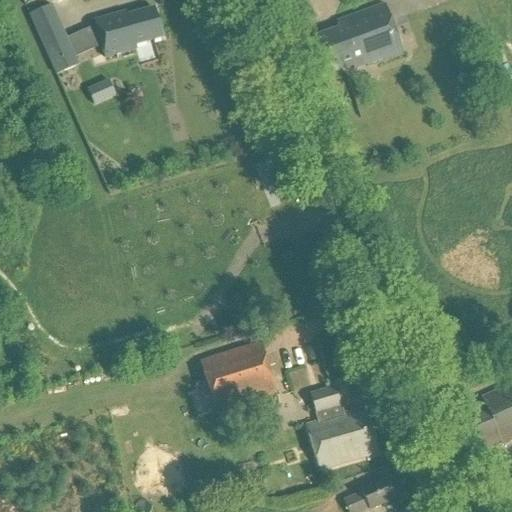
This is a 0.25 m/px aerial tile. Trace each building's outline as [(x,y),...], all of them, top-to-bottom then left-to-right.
[(94,28),(67,40),(52,7),(29,18),(56,78),(79,67),(75,59),(100,48),(94,28)] [(402,58),(383,7),(336,24),(339,30),(314,39),(327,77),(352,68),(353,72),(366,67),(367,70),(402,58)] [(160,39),(152,9),(126,17),(125,13),(93,22),(103,59),(136,50),(135,46),(160,39)] [(108,82),(86,91),(94,108),(116,99),(108,82)] [(214,412),(252,401),(275,395),(259,345),(199,363),(213,412),(214,412)] [(497,442),(499,448),(511,441),(511,386),(480,401),(483,406),(469,413),(472,420),(465,423),(477,451),(497,442)] [(320,421),(305,425),(319,472),(377,455),(363,408),(343,414),(335,387),(310,394),(315,413),(318,413),(320,421)] [(341,501),(342,502),(346,511),(363,511),(395,497),(387,480),(341,501)]
